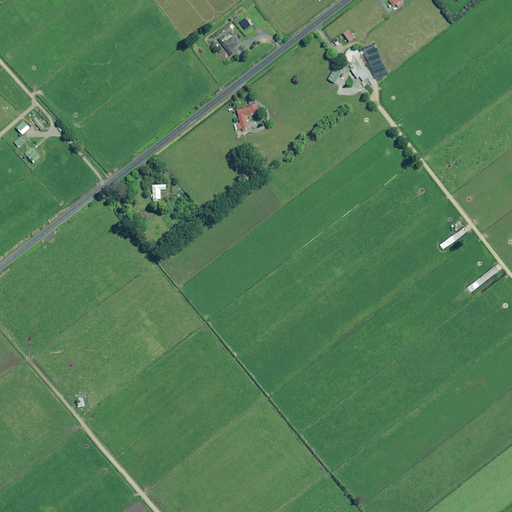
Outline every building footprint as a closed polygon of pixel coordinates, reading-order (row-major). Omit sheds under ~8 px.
[(251,21),(250,18),(249,19),(247,17),(240,22),(241,24),(240,24),(242,27),(243,26),(246,30),(253,24),(251,21)] [(354,38),(348,30),(343,33),(349,42),(354,38)] [(239,43),(233,35),(222,43),(231,55),(236,52),(233,48),(239,43)] [(355,67),(351,70),(357,79),(361,76),(355,67)] [(341,72),(335,68),(328,79),(335,83),(341,72)] [(363,69),(359,72),(362,76),(360,77),(363,81),(369,77),(363,69)] [(257,111),(256,104),(248,106),(248,107),(237,110),(242,131),(248,130),(245,115),(250,114),(250,113),(257,111)] [(44,127),(36,117),(33,120),(41,130),(44,127)] [(30,128),(24,121),(17,128),(23,134),(30,128)] [(24,142),(21,137),(14,142),(18,147),(24,142)] [(40,157),(32,148),(26,154),(34,163),(40,157)] [(166,189),(166,185),(152,185),(153,199),(161,199),(160,190),(166,189)] [(83,397),(78,398),(79,402),(77,403),(78,408),(85,406),(83,397)]
